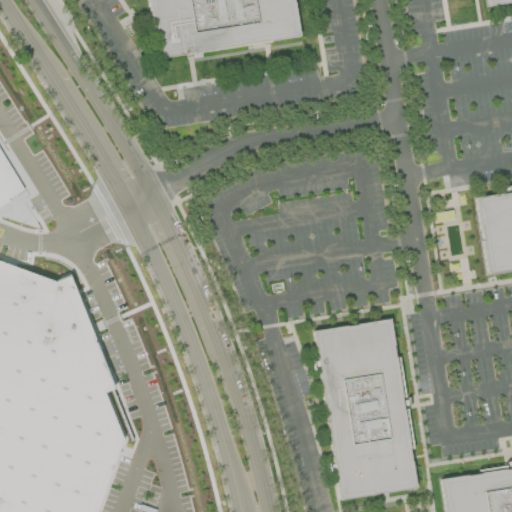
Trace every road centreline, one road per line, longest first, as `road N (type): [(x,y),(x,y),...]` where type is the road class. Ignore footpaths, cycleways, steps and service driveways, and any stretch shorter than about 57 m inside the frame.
road 1 (secondary): [(127,207),(178,315),(231,476)]
road 2 (secondary): [(150,195),(30,0)]
road 3 (secondary): [(266,511),(214,334)]
road 4 (secondary): [(214,334),(150,195)]
road 5 (secondary): [(51,76),(127,207)]
